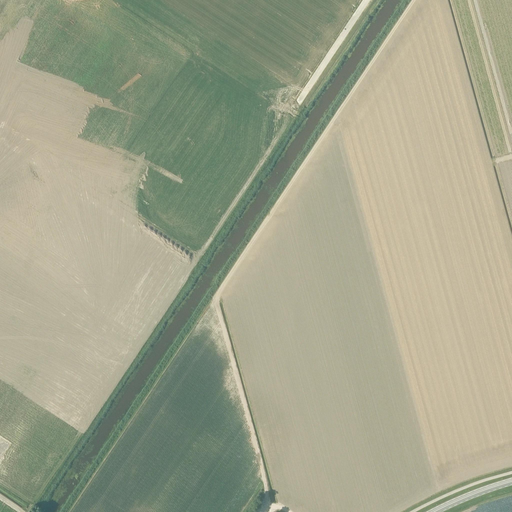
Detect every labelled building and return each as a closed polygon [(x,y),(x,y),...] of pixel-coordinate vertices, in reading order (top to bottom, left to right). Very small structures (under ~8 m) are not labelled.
[(25,0),(0,0),(0,378),(76,429),(259,155),(138,74),(100,49),(25,0)] [(33,0),(53,12),(61,0),(33,0)] [(122,0),(130,5),(168,30),(284,108),(355,0),(122,0)] [(130,5),(122,16),(160,41),(168,30),(130,5)] [(108,38),(100,49),(138,74),(145,63),(108,38)]
